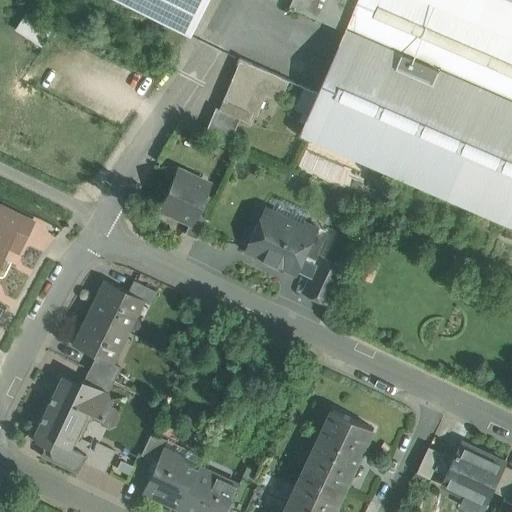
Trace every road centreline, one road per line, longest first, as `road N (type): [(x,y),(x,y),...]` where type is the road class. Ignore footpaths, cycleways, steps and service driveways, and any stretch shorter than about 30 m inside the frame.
road 1 (residential): [(443,394),(97,232)]
road 2 (residential): [(0,398),(71,264),(97,232)]
road 3 (residential): [(384,511),(443,394)]
